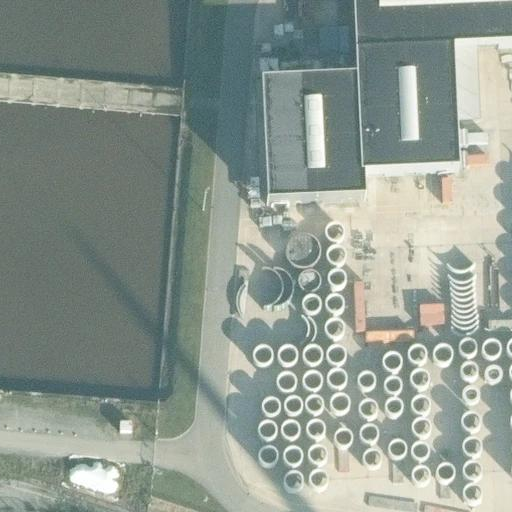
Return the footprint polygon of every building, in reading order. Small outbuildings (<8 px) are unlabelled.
[(281,9),(281,0),(267,0),(267,9),(281,9)] [(511,0),(341,0),(348,180),(447,177),(442,43),(511,40),(511,0)] [(321,241),(322,265),(368,263),(367,240),(321,241)] [(297,316),(262,317),(261,294),(246,294),(247,318),(237,318),(237,342),(312,341),(311,291),(296,291),(297,316)] [(309,365),(296,365),(296,363),(293,360),(294,393),(299,384),(303,389),(295,396),(309,396),(312,388),(324,402),(344,386),(369,398),(370,411),(448,410),(467,419),(468,431),(473,437),(499,436),(498,352),(492,346),(390,348),(390,331),(374,331),(374,338),(385,337),(376,345),(382,352),(315,353),(309,365)]
